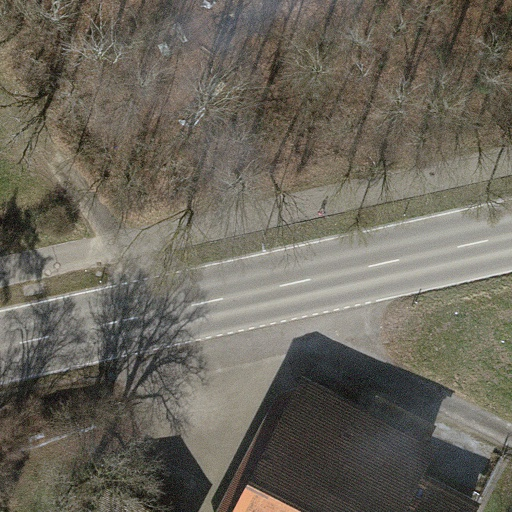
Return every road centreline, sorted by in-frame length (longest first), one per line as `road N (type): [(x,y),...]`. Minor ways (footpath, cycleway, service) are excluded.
road 1 (secondary): [(511,240),(0,351)]
road 2 (track): [(243,300),(113,251),(0,118)]
road 3 (track): [(511,438),(243,300)]
road 4 (track): [(243,300),(128,380),(0,413)]
